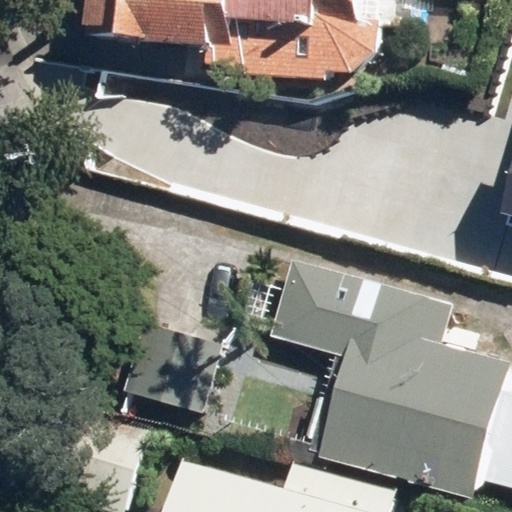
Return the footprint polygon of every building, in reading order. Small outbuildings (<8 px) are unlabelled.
[(378,26),(361,24),(363,0),(98,0),(95,44),(224,54),(222,84),(334,92),(335,77),(374,80),(376,56),(378,26)] [(216,417),(257,252),(115,217),(74,382),(216,417)] [(352,366),(326,456),(487,502),(511,414),(511,358),(454,342),(463,310),(294,261),(271,343),(352,366)] [(72,511),(134,511),(149,435),(82,423),(66,511),(72,511)] [(190,471),(177,511),(419,511),(421,508),(300,472),(291,502),(190,471)]
